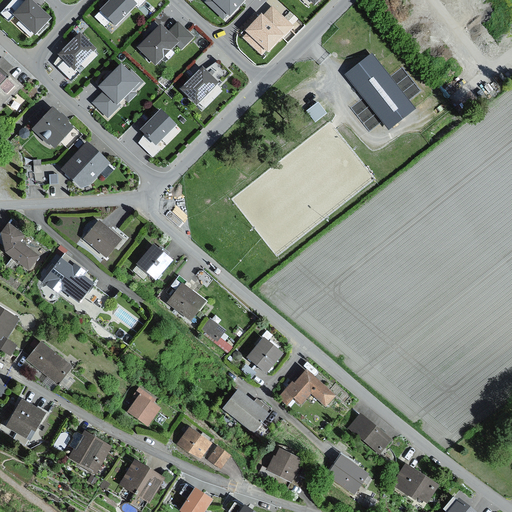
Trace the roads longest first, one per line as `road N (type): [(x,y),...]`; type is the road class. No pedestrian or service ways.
road 1 (residential): [(511,510),(158,220),(151,200)]
road 2 (residential): [(0,374),(148,453),(305,511)]
road 3 (residential): [(159,187),(0,37)]
road 4 (residential): [(151,200),(0,206)]
road 5 (residential): [(159,187),(267,82)]
road 6 (residential): [(176,0),(267,82)]
